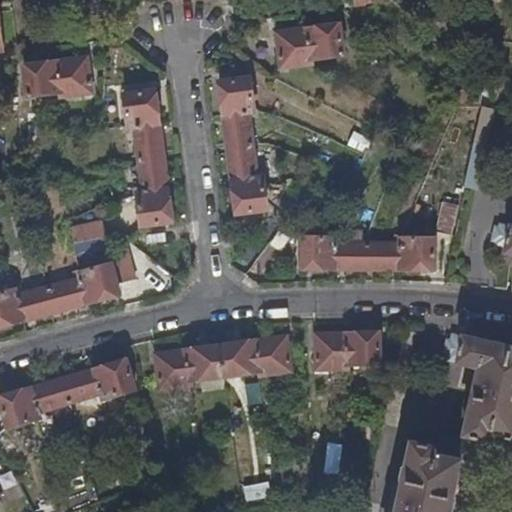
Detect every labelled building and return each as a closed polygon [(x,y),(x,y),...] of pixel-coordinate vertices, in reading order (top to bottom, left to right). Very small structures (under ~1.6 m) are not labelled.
[(306,29),(310,60),(340,55),(335,25),(306,29)] [(306,29),(304,29),(274,34),(280,68),(310,64),(310,60),(306,29)] [(90,93),(85,59),(22,68),(28,108),(41,107),(40,97),(59,94),(60,98),(90,93)] [(235,215),(267,210),(262,173),(257,173),(248,118),(255,116),(249,79),(216,82),(235,215)] [(132,189),(139,228),(171,223),(153,91),(120,96),(126,134),(131,134),(140,188),(132,189)] [(480,109),(463,187),(474,190),(492,112),(480,109)] [(456,207),(441,203),(434,233),(449,237),(456,207)] [(104,238),(100,223),(70,231),(74,246),(104,238)] [(511,265),(511,228),(498,226),(493,246),(503,248),(501,257),(506,264),(511,265)] [(300,269),(332,269),(332,237),(300,238),(300,269)] [(332,237),(332,269),(431,270),(430,239),(392,238),(392,244),(339,243),(339,237),(332,237)] [(123,248),(109,265),(73,274),(74,280),(21,295),(19,287),(0,293),(0,327),(117,296),(114,283),(131,278),(123,248)] [(376,333),(313,335),(313,370),(345,369),(345,366),(377,365),(376,333)] [(511,348),(449,334),(443,362),(476,369),(462,437),(480,442),(488,435),(511,440),(511,348)] [(283,336),(154,353),(160,389),(190,386),(190,381),(257,371),(258,375),(288,372),(283,336)] [(124,359),(0,396),(0,404),(8,428),(44,417),(42,410),(94,394),(97,403),(133,389),(124,359)] [(431,447),(409,442),(393,511),(447,511),(458,461),(433,456),(431,447)] [(241,487),(244,501),(268,497),(266,483),(241,487)]
